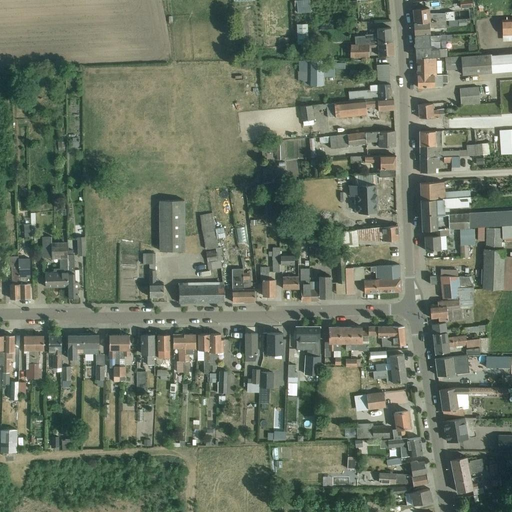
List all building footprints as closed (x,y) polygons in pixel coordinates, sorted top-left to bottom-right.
[(310,0),(296,2),(297,13),(311,12),(310,0)] [(464,0),(460,0),(461,8),(472,7),(471,0),(464,0)] [(413,10),(414,23),(446,20),(446,21),(449,20),(455,20),(454,12),(445,13),(429,13),(429,8),(413,10)] [(511,19),(502,20),(502,35),(511,34),(511,19)] [(446,20),(414,23),(415,35),(430,33),(429,27),(434,27),(434,29),(446,28),(446,21),(446,20)] [(308,23),(297,23),(298,44),(308,44),(308,23)] [(369,45),(369,43),(378,42),(378,43),(393,42),(392,42),(391,28),(378,29),(378,34),(366,34),(366,35),(354,36),(355,45),(357,45),(358,45),(369,45)] [(417,58),(435,57),(447,56),(447,49),(446,41),(450,40),(450,35),(415,37),(416,58),(417,58)] [(394,55),(393,42),(378,43),(378,42),(369,43),(369,45),(358,45),(357,45),(355,45),(351,45),(351,58),(369,58),(369,47),(378,47),(379,56),(388,55),(393,55),(394,55)] [(511,54),(491,56),(491,54),(461,56),(445,57),(445,70),(462,69),(462,74),(511,70),(511,54)] [(435,57),(417,58),(418,75),(436,75),(436,73),(440,73),(440,61),(435,61),(435,57)] [(301,71),(298,71),(298,80),(305,80),(305,86),(321,86),(323,86),(323,60),(301,61),(301,71)] [(378,90),(349,92),(350,101),(351,101),(391,98),(389,64),(376,65),(378,90)] [(436,75),(418,75),(418,87),(442,87),(442,83),(447,83),(447,75),(436,75)] [(461,105),(480,103),(479,87),(459,88),(461,105)] [(350,101),(334,102),(336,117),(367,114),(366,108),(378,107),(378,111),(393,110),(393,98),(391,98),(351,101),(350,101)] [(419,118),(434,117),(437,117),(438,117),(447,116),(447,115),(455,114),(455,109),(447,110),(447,109),(433,110),(433,103),(418,104),(419,118)] [(301,120),(313,119),(312,105),(300,106),(301,120)] [(511,128),(499,129),(501,154),(511,153),(511,128)] [(329,136),(319,137),(320,144),(330,143),(331,148),(348,146),(348,145),(366,143),(366,139),(379,139),(379,142),(379,147),(395,146),(394,130),(365,133),(348,135),(329,136)] [(436,131),(419,131),(420,157),(439,157),(443,157),(460,156),(467,156),(476,156),(475,145),(475,144),(466,145),(466,150),(442,151),(434,151),(434,145),(442,145),(442,144),(441,132),(436,132),(436,131)] [(395,156),(357,156),(357,161),(363,161),(363,163),(380,162),(380,168),(379,168),(379,177),(395,177),(395,173),(395,156)] [(460,167),(460,156),(443,157),(443,162),(451,162),(451,167),(460,167)] [(439,168),(439,157),(420,157),(420,171),(434,171),(434,168),(439,168)] [(370,181),(370,173),(361,173),(361,181),(370,181)] [(444,182),(420,183),(421,200),(467,197),(470,197),(471,197),(470,190),(466,191),(444,192),(444,182)] [(365,186),(350,186),(350,196),(358,196),(359,213),(376,212),(376,201),(377,201),(376,195),(375,195),(375,185),(365,186)] [(467,197),(421,200),(421,208),(422,216),(422,225),(423,230),(443,229),(499,226),(511,224),(511,210),(498,212),(478,212),(468,213),(448,214),(448,209),(464,208),(464,202),(471,202),(471,197),(470,197),(467,197)] [(42,201),(33,200),(33,210),(42,209),(42,201)] [(184,200),(159,201),(159,251),(184,251),(184,200)] [(221,268),(220,261),(223,260),(221,248),(218,248),(213,214),(200,215),(206,252),(209,270),(221,268)] [(344,247),(355,246),(359,246),(358,241),(368,241),(368,242),(398,240),(397,225),(382,227),(342,231),(344,247)] [(486,228),(486,250),(483,250),(482,290),(502,290),(511,290),(511,257),(509,257),(503,257),(503,251),(501,251),(501,240),(511,239),(511,225),(502,226),(502,229),(486,228)] [(435,237),(426,237),(427,251),(441,251),(440,237),(449,237),(449,229),(435,230),(435,237)] [(474,231),(459,231),(460,237),(460,245),(474,245),(474,231)] [(69,271),(68,255),(67,245),(51,245),(51,237),(42,237),(43,257),(59,256),(60,269),(53,269),(53,273),(45,273),(46,287),(68,287),(68,271),(69,271)] [(272,272),(275,272),(279,272),(279,248),(272,248),(272,252),(268,252),(268,256),(272,256),(272,272)] [(68,271),(68,287),(68,298),(78,298),(78,282),(79,282),(78,269),(74,270),(74,255),(73,255),(73,250),(68,251),(68,255),(69,271),(68,271)] [(156,275),(155,264),(155,254),(143,254),(143,264),(149,264),(149,266),(150,297),(164,297),(164,283),(159,283),(159,280),(157,280),(157,275),(156,275)] [(18,259),(17,256),(4,257),(4,267),(13,267),(14,284),(10,284),(10,299),(20,298),(19,284),(19,277),(19,267),(18,267),(18,259)] [(281,265),(294,264),(294,256),(280,256),(281,265)] [(346,294),(346,283),(345,283),(344,256),(337,257),(337,283),(336,283),(336,294),(346,294)] [(29,259),(18,259),(18,267),(19,267),(19,277),(19,284),(20,298),(30,298),(29,284),(27,284),(27,277),(30,277),(29,259)] [(400,291),(399,265),(370,266),(370,271),(375,271),(375,273),(376,279),(364,279),(364,293),(400,291)] [(266,267),(260,267),(260,288),(263,288),(263,296),(275,296),(275,279),(268,280),(268,272),(268,267),(266,267)] [(346,283),(346,294),(354,293),(353,267),(345,268),(346,283)] [(309,268),(300,268),(300,273),(300,281),(304,281),(304,290),(301,290),(301,301),(310,301),(310,282),(309,270),(309,268)] [(242,269),(232,269),(233,302),(244,302),(243,289),(242,273),(242,269)] [(243,289),(244,302),(254,302),(254,289),(251,289),(251,277),(249,277),(249,273),(242,273),(243,289)] [(319,282),(310,282),(310,301),(320,301),(320,298),(331,298),(330,276),(319,276),(319,282)] [(458,277),(441,276),(443,301),(459,299),(460,309),(461,309),(473,308),(472,298),(473,298),(472,287),(471,288),(468,277),(458,277)] [(284,289),(298,289),(298,277),(283,277),(284,289)] [(223,284),(179,285),(179,303),(223,302),(223,284)] [(462,318),(461,309),(460,309),(459,299),(443,301),(437,301),(438,304),(430,305),(432,318),(439,317),(439,320),(462,318)] [(447,329),(446,323),(432,324),(432,325),(433,330),(433,334),(434,344),(466,340),(466,335),(448,337),(447,332),(447,329)] [(362,326),(351,327),(351,350),(369,350),(369,331),(362,331),(362,326)] [(382,337),(383,347),(406,344),(404,326),(369,326),(369,335),(378,335),(378,337),(382,337)] [(319,327),(297,327),(297,349),(307,349),(307,355),(306,355),(305,374),(319,375),(320,367),(320,355),(319,355),(319,327)] [(340,343),(340,327),(329,327),(329,342),(324,342),(324,356),(330,356),(330,351),(340,351),(340,343)] [(351,350),(351,327),(340,327),(340,343),(346,343),(346,350),(351,350)] [(245,333),(245,353),(245,360),(255,360),(257,353),(257,333),(245,333)] [(267,333),(267,357),(274,357),(274,354),(282,354),(282,333),(267,333)] [(77,335),(68,335),(68,354),(68,358),(78,358),(78,348),(83,348),(83,334),(77,334),(77,335)] [(90,334),(83,334),(83,348),(84,354),(94,354),(99,354),(98,335),(90,335),(90,334)] [(154,334),(141,334),(142,348),(142,354),(146,354),(147,354),(148,365),(154,365),(154,334)] [(164,356),(169,356),(169,334),(158,334),(158,358),(164,358),(164,356)] [(185,361),(184,334),(173,334),(173,348),(180,348),(180,361),(177,361),(177,372),(183,372),(183,361),(185,361)] [(196,334),(184,334),(185,361),(184,372),(184,376),(187,376),(187,372),(189,372),(189,354),(193,354),(192,348),(196,348),(196,334)] [(210,334),(198,334),(199,350),(204,350),(204,369),(204,374),(209,374),(210,374),(210,371),(210,369),(210,334)] [(221,334),(210,334),(210,369),(210,371),(215,371),(215,365),(216,365),(215,353),(224,353),(224,340),(221,340),(221,334)] [(61,335),(48,335),(48,352),(53,352),(53,368),(55,368),(61,368),(61,350),(61,335)] [(119,335),(109,335),(109,356),(109,358),(109,368),(113,367),(114,381),(120,381),(119,366),(119,358),(119,335)] [(129,335),(119,335),(119,358),(124,358),(124,356),(129,356),(129,335)] [(3,336),(3,364),(3,372),(9,372),(9,359),(12,359),(12,352),(14,352),(14,336),(3,336)] [(34,378),(34,336),(23,336),(24,350),(29,350),(30,369),(27,369),(27,378),(34,378)] [(34,336),(34,378),(41,378),(41,369),(39,369),(38,349),(44,349),(44,336),(34,336)] [(479,339),(466,340),(434,344),(436,353),(449,352),(449,348),(465,346),(465,347),(480,346),(479,339)] [(380,365),(376,365),(376,371),(405,368),(403,354),(389,356),(390,364),(387,364),(380,365)] [(469,372),(467,355),(435,359),(437,376),(469,372)] [(511,368),(511,358),(486,358),(486,368),(511,368)] [(62,366),(62,381),(62,387),(70,387),(70,381),(70,366),(62,366)] [(376,371),(373,372),(374,379),(386,377),(387,383),(393,383),(407,381),(405,368),(376,371)] [(247,387),(247,391),(259,392),(259,387),(259,369),(252,369),(252,378),(248,377),(247,382),(247,387)] [(217,393),(227,393),(228,371),(220,371),(219,382),(217,382),(217,393)] [(137,391),(146,391),(145,372),(137,372),(137,391)] [(260,372),(260,387),(259,387),(259,402),(269,402),(269,387),(272,387),(272,372),(260,372)] [(458,388),(441,391),(444,411),(445,418),(463,416),(462,410),(468,409),(467,395),(496,395),(496,396),(507,396),(507,388),(496,388),(458,388)] [(368,409),(385,407),(384,392),(366,395),(368,409)] [(362,393),(350,393),(350,409),(363,408),(362,393)] [(269,404),(268,424),(276,424),(277,404),(269,404)] [(394,439),(402,439),(401,435),(406,434),(405,428),(410,427),(408,411),(395,413),(397,429),(392,429),(394,439)] [(464,418),(444,421),(447,442),(468,439),(464,418)] [(373,436),(388,436),(388,427),(373,428),(373,423),(356,424),(357,438),(373,437),(373,436)] [(17,430),(1,430),(1,452),(17,451),(17,430)] [(268,433),(267,440),(273,440),(273,439),(285,440),(285,432),(273,431),(273,433),(268,433)] [(511,434),(499,434),(498,451),(511,451),(511,434)] [(402,439),(394,439),(394,440),(387,440),(388,448),(400,447),(401,457),(409,456),(423,454),(420,437),(408,439),(408,438),(402,439)] [(356,467),(356,455),(348,455),(347,467),(356,467)] [(387,460),(388,466),(403,463),(402,457),(387,460)] [(454,471),(483,465),(482,458),(468,461),(467,457),(451,460),(454,471)] [(417,461),(404,463),(406,469),(411,468),(413,476),(426,473),(424,461),(418,463),(417,461)] [(484,471),(483,465),(454,471),(456,482),(471,479),(470,473),(484,471)] [(327,473),(317,473),(318,483),(327,483),(327,473)] [(426,473),(413,476),(412,476),(407,476),(407,474),(379,473),(378,482),(404,483),(404,482),(413,482),(414,486),(428,483),(426,473)] [(472,485),(471,479),(456,482),(458,493),(478,489),(477,484),(472,485)] [(400,488),(392,488),(393,494),(401,494),(405,493),(407,505),(413,504),(413,505),(432,502),(430,489),(410,492),(410,487),(400,488)] [(374,507),(374,499),(362,499),(362,508),(374,507)] [(467,501),(459,502),(461,511),(475,511),(475,509),(469,510),(467,501)]
